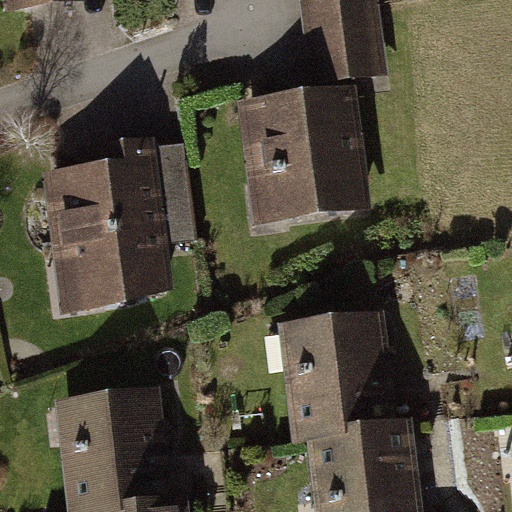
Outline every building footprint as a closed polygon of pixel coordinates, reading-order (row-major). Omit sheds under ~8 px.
[(79,0),(0,0),(0,11),(80,5),(79,0)] [(304,0),(315,80),(357,74),(395,69),(385,0),(304,0)] [(315,80),(240,90),(258,217),(375,201),(357,74),(315,80)] [(167,148),(60,157),(73,306),(179,297),(167,148)] [(371,320),(292,330),(306,438),(320,437),(386,428),(371,320)] [(148,399),(68,409),(81,511),(128,511),(163,508),(157,458),(166,457),(162,431),(152,432),(148,399)] [(386,428),(320,437),(329,511),(411,511),(400,426),(386,428)]
